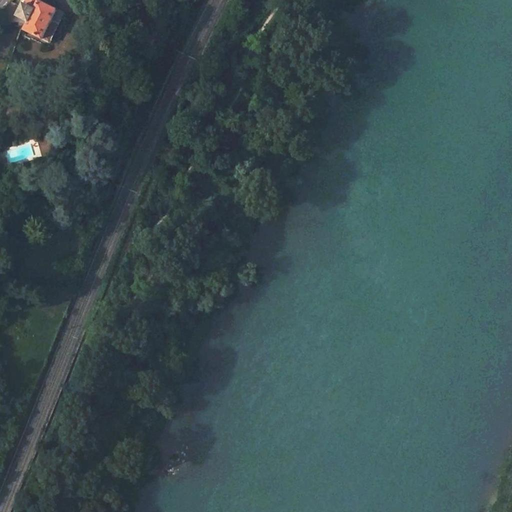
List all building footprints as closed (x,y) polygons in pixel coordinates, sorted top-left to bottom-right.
[(60,11),(35,0),(28,0),(20,17),(31,23),(26,31),(45,40),(54,22),(60,11)] [(0,25),(11,25),(19,7),(11,3),(11,4),(0,25)] [(60,11),(54,22),(60,25),(65,14),(60,11)] [(45,40),(51,43),(60,25),(54,22),(45,40)] [(0,160),(0,178),(15,174),(13,167),(5,170),(3,166),(0,160)]
